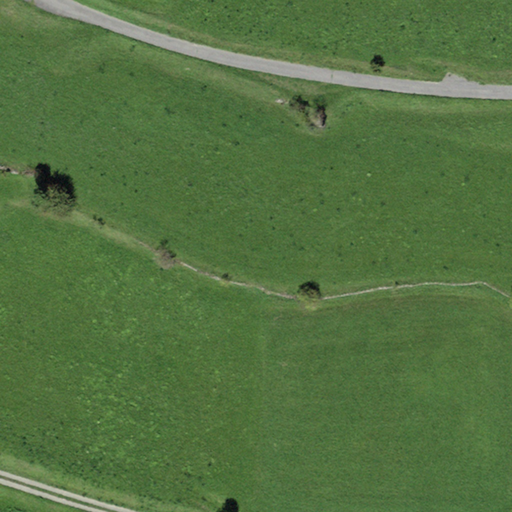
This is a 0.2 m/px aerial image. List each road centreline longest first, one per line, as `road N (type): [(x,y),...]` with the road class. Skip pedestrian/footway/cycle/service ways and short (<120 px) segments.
road 1 (unclassified): [(511,91),(225,57),(55,0)]
road 2 (track): [(0,476),(126,511)]
